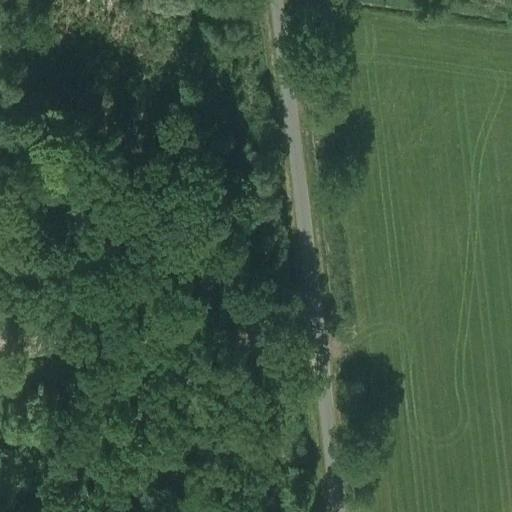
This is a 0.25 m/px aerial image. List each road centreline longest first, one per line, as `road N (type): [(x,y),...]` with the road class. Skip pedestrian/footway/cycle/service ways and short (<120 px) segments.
road 1 (unclassified): [(275,0),(337,511)]
road 2 (track): [(317,349),(0,344)]
